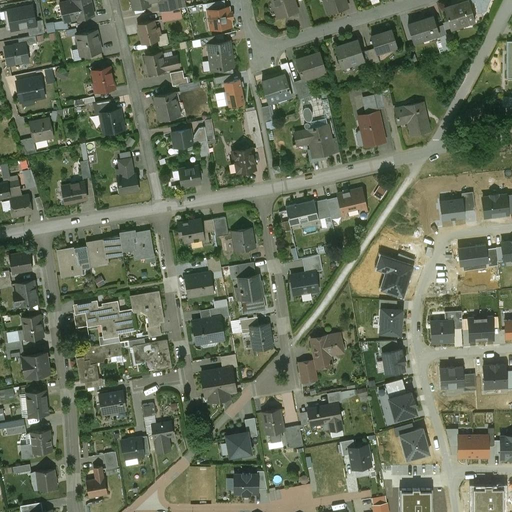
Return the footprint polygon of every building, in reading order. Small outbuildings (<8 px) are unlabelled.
[(89,0),(72,0),(62,2),(66,20),(66,21),(67,21),(93,15),(89,0)] [(131,0),(133,9),(150,5),(149,0),(131,0)] [(176,0),(158,0),(160,11),(161,11),(161,12),(178,8),(176,0)] [(224,0),(223,0),(206,3),(207,10),(225,7),(224,0)] [(293,0),(272,0),(277,17),(297,11),(293,0)] [(345,0),(323,0),(327,12),(347,6),(345,0)] [(466,0),(444,7),(451,28),(475,21),(469,2),(467,0),(466,0)] [(10,16),(5,17),(8,30),(28,27),(36,26),(35,21),(33,6),(9,10),(10,16)] [(225,7),(207,10),(210,29),(231,26),(230,18),(233,18),(232,12),(229,13),(229,7),(225,7)] [(178,8),(161,12),(162,20),(180,16),(178,8)] [(433,16),(408,24),(413,42),(438,34),(433,16)] [(43,20),(35,21),(36,26),(28,27),(29,36),(35,35),(45,33),(43,20)] [(66,20),(53,22),(55,30),(68,28),(67,21),(66,21),(66,20)] [(154,20),(137,24),(142,44),(159,40),(158,36),(161,35),(159,27),(156,28),(154,20)] [(391,29),(371,36),(374,48),(376,54),(377,53),(397,47),(391,29)] [(96,30),(76,34),(81,56),(90,54),(101,51),(96,30)] [(29,36),(18,38),(19,44),(25,43),(25,45),(37,43),(35,35),(29,36)] [(216,35),(200,38),(201,46),(208,45),(208,44),(217,42),(216,35)] [(446,35),(439,37),(444,52),(451,50),(446,35)] [(217,42),(208,44),(208,45),(212,70),(233,66),(229,40),(217,42)] [(358,40),(335,47),(341,67),(363,60),(364,60),(361,52),(358,40)] [(19,44),(5,47),(8,64),(28,61),(25,45),(25,43),(19,44)] [(376,54),(374,48),(367,50),(372,64),(379,61),(377,53),(376,54)] [(367,50),(361,52),(364,60),(363,60),(365,66),(372,64),(367,50)] [(101,51),(90,54),(91,60),(102,57),(101,51)] [(161,52),(145,55),(149,74),(165,70),(179,66),(177,56),(163,59),(161,52)] [(319,52),(310,55),(296,60),(296,59),(295,59),(302,79),(307,77),(325,71),(319,52)] [(110,66),(92,70),(94,83),(93,83),(95,93),(115,88),(110,66)] [(183,70),(170,73),(172,86),(179,85),(188,83),(187,77),(184,77),(183,70)] [(217,77),(218,83),(236,78),(234,72),(217,77)] [(285,73),(262,81),(268,102),(291,94),(285,73)] [(302,79),(293,81),(299,98),(312,94),(307,77),(302,79)] [(40,78),(17,83),(20,102),(44,98),(40,78)] [(240,79),(224,82),(229,106),(245,103),(241,82),(240,79)] [(188,83),(179,85),(180,92),(200,87),(199,80),(188,83)] [(390,90),(381,92),(385,107),(393,105),(390,90)] [(174,92),(154,96),(154,97),(160,119),(159,119),(159,120),(180,115),(180,114),(178,115),(175,104),(177,104),(174,92)] [(381,92),(374,94),(377,109),(385,107),(381,92)] [(94,96),(83,98),(84,104),(93,102),(95,102),(94,96)] [(100,113),(113,110),(110,99),(95,102),(93,102),(95,115),(101,114),(100,113)] [(404,106),(394,108),(398,123),(408,121),(411,135),(429,131),(422,102),(404,106)] [(271,105),(261,107),(264,122),(274,119),(273,119),(271,105)] [(309,107),(307,107),(307,105),(304,106),(304,107),(303,108),(303,111),(303,113),(303,116),(304,119),(306,120),(307,121),(307,122),(306,122),(305,123),(304,123),(304,125),(304,127),(305,127),(306,128),(307,128),(307,129),(327,124),(326,119),(326,118),(325,118),(312,121),(311,121),(310,120),(312,119),(312,117),(312,114),(311,111),(310,109),(309,107)] [(113,110),(100,113),(101,114),(105,132),(124,128),(120,109),(113,110)] [(256,109),(246,111),(250,132),(253,132),(260,130),(256,109)] [(378,111),(358,116),(365,145),(367,144),(368,144),(375,142),(375,143),(385,140),(378,111)] [(49,118),(31,121),(32,130),(33,137),(34,140),(52,137),(49,118)] [(307,129),(294,132),(297,144),(310,142),(311,148),(308,149),(311,161),(320,159),(318,153),(333,150),(331,139),(327,124),(307,129)] [(190,129),(172,132),(174,147),(178,146),(179,153),(193,148),(194,147),(195,146),(196,145),(196,144),(196,142),(198,142),(207,140),(205,126),(199,128),(194,135),(194,137),(192,137),(190,129)] [(260,130),(253,132),(256,147),(263,146),(260,130)] [(33,137),(20,139),(26,154),(36,152),(34,140),(33,137)] [(337,138),(331,139),(333,150),(334,152),(339,151),(337,138)] [(207,140),(198,142),(200,156),(210,155),(207,140)] [(251,147),(233,151),(236,172),(255,169),(251,147)] [(121,159),(117,160),(120,176),(134,173),(131,157),(129,157),(121,159)] [(88,160),(80,161),(83,178),(91,177),(88,160)] [(10,162),(3,163),(4,177),(11,176),(10,162)] [(198,165),(178,169),(181,186),(201,183),(198,165)] [(31,170),(22,171),(26,187),(26,189),(37,186),(31,170)] [(120,176),(117,176),(118,184),(119,184),(121,191),(120,191),(120,193),(121,193),(121,192),(129,190),(129,192),(139,191),(135,173),(134,173),(120,176)] [(18,180),(0,183),(0,197),(10,196),(9,192),(20,189),(18,180)] [(84,181),(62,185),(63,194),(66,194),(68,203),(76,202),(76,201),(87,199),(84,181)] [(361,188),(338,194),(341,207),(341,210),(347,209),(349,215),(358,212),(357,206),(365,204),(361,188)] [(20,189),(9,192),(10,196),(14,216),(32,212),(28,195),(22,196),(20,189)] [(462,193),(462,198),(464,210),(475,209),(473,191),(462,193)] [(489,195),(482,196),(484,216),(509,214),(508,213),(506,194),(506,193),(499,194),(498,192),(489,193),(489,195)] [(327,198),(314,201),(318,219),(330,216),(327,198)] [(462,198),(440,201),(442,219),(464,216),(464,210),(462,198)] [(314,199),(285,206),(286,210),(290,225),(318,219),(314,201),(314,199)] [(341,207),(329,210),(331,216),(342,213),(341,210),(341,207)] [(286,210),(279,211),(284,232),(291,230),(290,225),(286,210)] [(225,216),(213,218),(215,230),(216,236),(228,234),(225,216)] [(201,217),(182,221),(183,224),(177,225),(179,234),(182,234),(184,243),(202,240),(202,243),(209,241),(208,232),(204,232),(201,220),(201,217)] [(213,218),(201,220),(204,232),(208,232),(215,230),(213,218)] [(252,227),(231,230),(234,250),(255,247),(252,227)] [(135,229),(119,232),(120,236),(122,251),(134,249),(135,257),(152,254),(148,231),(136,234),(135,229)] [(102,240),(87,243),(87,241),(86,242),(86,246),(90,267),(91,267),(89,260),(96,259),(97,263),(107,261),(107,257),(123,255),(122,251),(120,236),(102,239),(102,240)] [(511,239),(500,241),(501,246),(502,259),(503,260),(511,258),(511,239)] [(458,248),(460,264),(488,261),(486,248),(486,244),(458,248)] [(86,246),(74,248),(74,249),(59,251),(63,275),(74,273),(74,269),(73,269),(72,265),(80,263),(81,269),(90,267),(86,246)] [(496,247),(486,248),(488,261),(488,265),(498,264),(497,260),(496,247)] [(29,251),(9,254),(12,272),(32,268),(29,251)] [(381,288),(403,295),(412,265),(381,255),(377,267),(387,270),(381,288)] [(219,257),(207,259),(209,272),(210,272),(210,273),(222,271),(219,257)] [(254,262),(237,264),(239,277),(255,275),(254,262)] [(9,270),(0,271),(0,279),(10,277),(9,270)] [(315,271),(291,275),(294,295),(318,291),(318,288),(315,271)] [(209,272),(185,276),(188,296),(213,292),(210,273),(210,272),(209,272)] [(238,278),(240,291),(260,286),(258,274),(255,275),(239,277),(238,278)] [(10,277),(0,279),(0,287),(12,286),(10,277)] [(34,280),(16,283),(18,295),(17,296),(18,305),(27,304),(27,305),(38,303),(34,280)] [(262,286),(260,286),(240,291),(236,291),(237,300),(241,299),(242,305),(241,305),(241,306),(242,306),(243,312),(264,309),(262,296),(263,296),(262,286)] [(158,292),(130,296),(132,311),(133,311),(140,310),(145,309),(145,310),(147,310),(150,326),(160,325),(159,321),(163,321),(158,292)] [(381,307),(396,308),(397,300),(379,299),(378,308),(381,308),(381,307)] [(95,302),(76,306),(77,311),(87,310),(89,323),(90,324),(102,322),(104,329),(103,329),(103,331),(104,331),(105,337),(116,335),(116,332),(135,328),(133,311),(132,311),(118,313),(116,303),(104,305),(104,307),(97,309),(95,302)] [(227,305),(209,309),(211,318),(220,316),(220,317),(229,316),(227,305)] [(396,308),(381,307),(381,308),(379,332),(401,334),(403,308),(396,308)] [(77,311),(75,312),(78,325),(89,323),(87,310),(77,311)] [(452,319),(453,328),(462,327),(461,310),(445,311),(445,319),(452,319)] [(40,314),(22,317),(26,339),(43,336),(40,314)] [(211,318),(194,320),(196,331),(194,331),(196,344),(224,339),(220,317),(220,316),(211,318)] [(492,316),(468,317),(469,340),(493,339),(492,316)] [(257,317),(239,319),(242,333),(251,332),(250,327),(258,325),(257,317)] [(445,319),(431,320),(432,342),(453,341),(453,328),(452,319),(445,319)] [(258,325),(250,327),(251,332),(254,349),(272,346),(268,324),(258,325)] [(150,326),(147,327),(148,337),(161,335),(160,325),(150,326)] [(340,334),(318,337),(322,355),(328,354),(343,351),(340,334)] [(328,354),(322,355),(318,337),(314,338),(314,341),(311,342),(316,367),(330,364),(328,354)] [(144,338),(128,340),(129,347),(133,346),(145,344),(144,338)] [(21,339),(5,342),(7,351),(22,348),(23,348),(21,339)] [(145,344),(133,346),(136,362),(153,359),(155,369),(171,367),(167,340),(145,344)] [(382,351),(398,348),(396,340),(379,340),(380,351),(382,351)] [(88,354),(86,356),(76,358),(81,382),(85,382),(99,379),(99,378),(96,361),(102,360),(104,356),(122,353),(120,342),(87,347),(88,354)] [(22,348),(7,351),(8,359),(22,356),(24,356),(23,355),(22,348)] [(398,348),(382,351),(385,372),(405,369),(401,348),(398,348)] [(46,352),(26,355),(23,355),(24,356),(22,356),(23,364),(27,364),(29,376),(50,373),(47,359),(46,352)] [(235,354),(220,357),(222,369),(231,367),(231,368),(238,367),(235,354)] [(313,360),(309,361),(311,374),(300,376),(301,382),(317,379),(313,360)] [(309,361),(298,363),(300,376),(311,374),(309,361)] [(505,363),(483,364),(484,388),(506,386),(507,386),(506,370),(505,363)] [(462,366),(440,368),(441,387),(463,385),(463,373),(462,366)] [(222,369),(201,372),(204,390),(207,389),(209,401),(229,398),(229,393),(235,391),(231,368),(231,367),(222,369)] [(475,373),(463,373),(463,385),(464,389),(476,389),(475,373)] [(99,379),(85,382),(86,388),(103,385),(102,378),(99,378),(99,379)] [(385,383),(389,397),(406,392),(402,378),(385,383)] [(1,389),(3,398),(17,395),(14,385),(1,389)] [(45,390),(27,392),(30,415),(48,413),(45,390)] [(122,391),(99,395),(103,414),(116,412),(116,411),(125,409),(122,391)] [(389,397),(395,418),(416,412),(410,391),(406,392),(389,397)] [(154,403),(141,405),(144,417),(147,433),(153,432),(152,425),(154,424),(153,415),(156,415),(154,403)] [(329,407),(327,407),(329,421),(330,430),(342,428),(338,403),(329,405),(329,407)] [(311,425),(329,421),(327,407),(325,406),(323,406),(321,408),(319,408),(316,407),(308,408),(311,425)] [(280,409),(261,412),(265,431),(267,442),(283,439),(281,429),(284,428),(280,409)] [(245,419),(247,431),(248,436),(257,435),(254,417),(245,419)] [(24,418),(5,421),(6,428),(25,424),(24,418)] [(154,424),(152,425),(153,432),(156,452),(170,450),(168,437),(173,436),(170,421),(154,424)] [(25,424),(6,428),(7,434),(26,431),(25,424)] [(299,425),(287,427),(290,446),(303,444),(299,425)] [(450,445),(458,445),(458,434),(458,428),(446,428),(450,445)] [(50,429),(31,431),(32,443),(33,452),(34,452),(52,450),(50,429)] [(247,431),(226,435),(230,456),(251,453),(248,436),(247,431)] [(473,434),(458,434),(458,445),(458,457),(473,457),(473,434)] [(488,434),(473,434),(473,457),(488,457),(488,445),(488,434)] [(511,458),(511,434),(499,434),(499,440),(499,454),(499,458),(511,458)] [(142,437),(121,440),(125,466),(138,464),(137,459),(145,457),(142,437)] [(350,446),(354,446),(353,439),(340,441),(342,454),(351,453),(350,446)] [(32,443),(20,444),(22,458),(34,456),(34,452),(33,452),(32,443)] [(351,453),(353,468),(370,465),(367,444),(354,446),(350,446),(351,453)] [(115,451),(103,453),(106,468),(118,466),(115,451)] [(30,464),(13,466),(14,473),(31,470),(30,464)] [(102,466),(93,467),(95,478),(104,477),(102,466)] [(54,468),(35,471),(35,472),(38,471),(39,481),(38,481),(38,489),(56,487),(54,476),(55,476),(54,468)] [(257,471),(257,474),(258,474),(258,488),(267,489),(264,471),(257,471)] [(243,474),(234,474),(235,493),(243,493),(243,494),(250,494),(250,493),(258,493),(258,488),(258,474),(257,474),(250,474),(250,473),(243,473),(243,474)] [(95,478),(86,480),(89,497),(107,493),(104,477),(95,478)] [(401,490),(401,511),(430,511),(430,490),(419,490),(419,488),(412,488),(412,490),(401,490)] [(41,502),(20,505),(21,511),(29,510),(29,511),(39,511),(43,511),(41,502)] [(373,505),(373,511),(387,511),(386,502),(373,505)]
